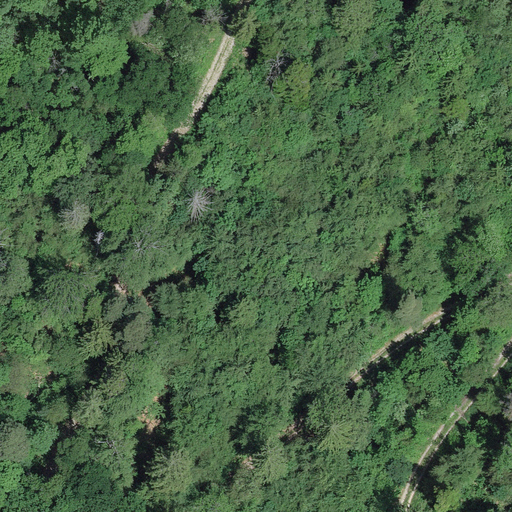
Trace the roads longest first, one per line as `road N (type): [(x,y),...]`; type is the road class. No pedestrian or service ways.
road 1 (track): [(36,511),(125,325),(124,247),(155,173),(215,89),(245,0)]
road 2 (track): [(511,278),(455,304),(374,362),(205,511)]
road 3 (track): [(408,511),(420,474),(511,349)]
